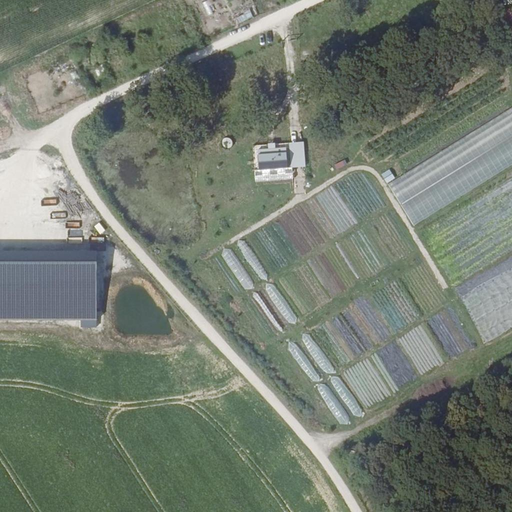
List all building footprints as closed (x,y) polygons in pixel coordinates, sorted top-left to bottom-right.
[(203,2),(207,13),(212,11),(208,0),(203,2)] [(239,23),(254,17),(250,8),(235,14),(239,23)] [(101,64),(94,69),(98,75),(105,70),(101,64)] [(68,73),(74,86),(81,83),(75,70),(68,73)] [(398,201),(511,140),(511,112),(394,176),(390,169),(382,173),(398,201)] [(221,146),(231,148),(233,140),(224,137),(221,146)] [(304,142),(254,145),(255,170),(293,168),(293,170),(305,169),(304,142)] [(407,215),(416,225),(424,217),(415,208),(407,215)] [(325,299),(334,294),(328,284),(320,289),(325,299)]
